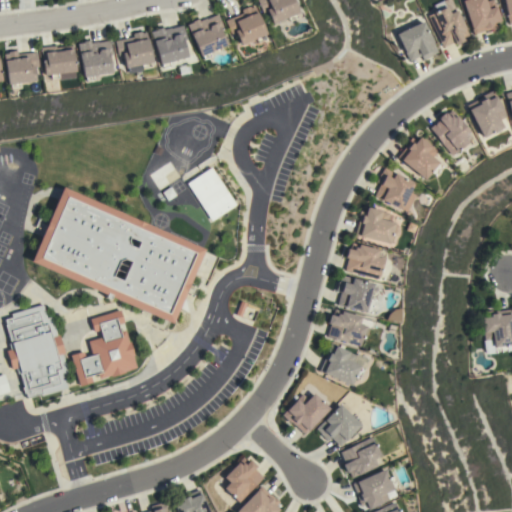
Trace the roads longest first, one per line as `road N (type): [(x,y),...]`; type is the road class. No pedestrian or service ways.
road 1 (residential): [(38,511),(187,461),(244,420),(281,358),(338,190),(369,137),(421,93),(511,54)]
road 2 (residential): [(144,0),(0,31)]
